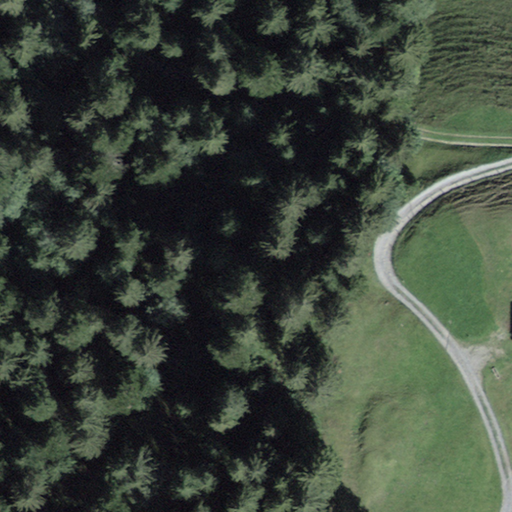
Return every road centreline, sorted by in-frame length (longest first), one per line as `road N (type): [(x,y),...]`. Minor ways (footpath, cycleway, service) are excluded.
road 1 (track): [(511,163),(448,184),(400,217),(382,258),(385,276),(466,368),(504,464),(508,511)]
road 2 (track): [(96,0),(127,50),(181,88),(445,139),(511,143)]
